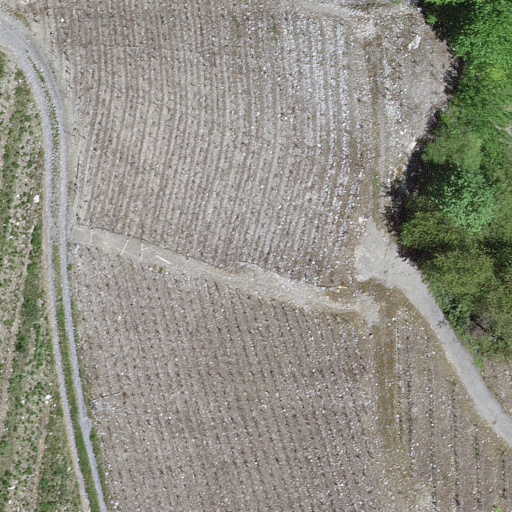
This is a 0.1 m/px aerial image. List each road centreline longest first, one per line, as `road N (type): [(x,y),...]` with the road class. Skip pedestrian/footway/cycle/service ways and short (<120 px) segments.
road 1 (track): [(400,511),(378,391),(369,280),(377,250),(388,243),(397,255),(473,389),(511,435)]
road 2 (track): [(0,31),(31,60),(54,122),(51,316),(94,511)]
